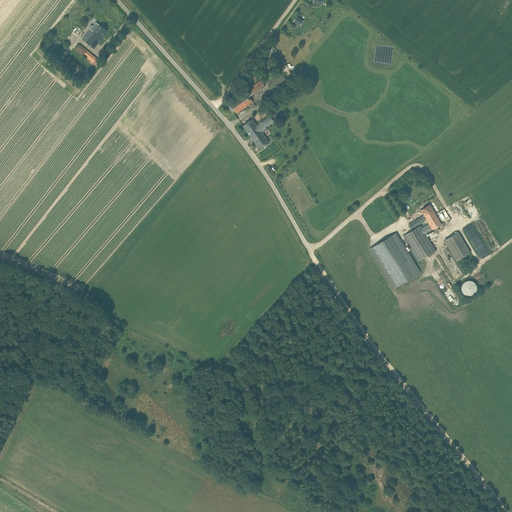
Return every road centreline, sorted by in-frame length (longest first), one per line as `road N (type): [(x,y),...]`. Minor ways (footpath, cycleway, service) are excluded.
road 1 (unclassified): [(315,260),(237,133),(117,0)]
road 2 (track): [(508,511),(315,260)]
road 3 (track): [(480,263),(419,166),(309,250)]
road 4 (track): [(218,365),(315,260)]
